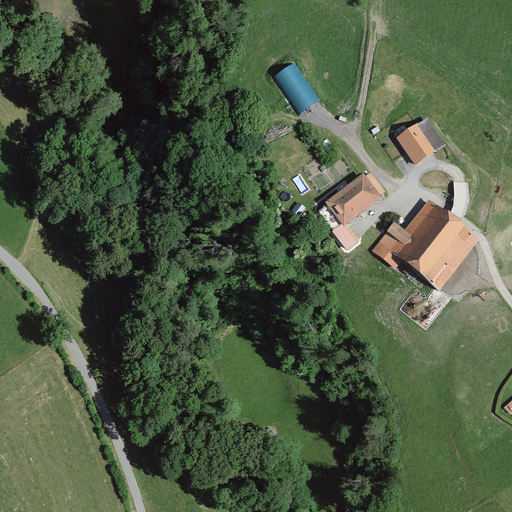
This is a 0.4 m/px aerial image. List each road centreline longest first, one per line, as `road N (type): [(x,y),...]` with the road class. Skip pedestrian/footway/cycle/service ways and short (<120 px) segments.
road 1 (unclassified): [(137,511),(102,391),(49,306),(0,250)]
road 2 (track): [(372,0),(360,134),(369,163),(415,187)]
